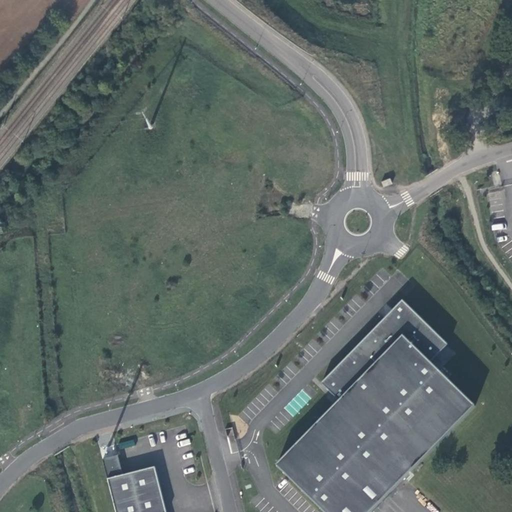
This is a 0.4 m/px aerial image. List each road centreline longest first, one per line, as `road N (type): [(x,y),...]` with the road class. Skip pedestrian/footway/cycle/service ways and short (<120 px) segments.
road 1 (tertiary): [(341,244),(308,305),(256,358),(199,393),(81,426),(27,458),(0,486)]
road 2 (tertiary): [(216,0),(330,92),(354,136),(356,194)]
road 3 (unknown): [(224,490),(188,500),(164,454),(121,459)]
